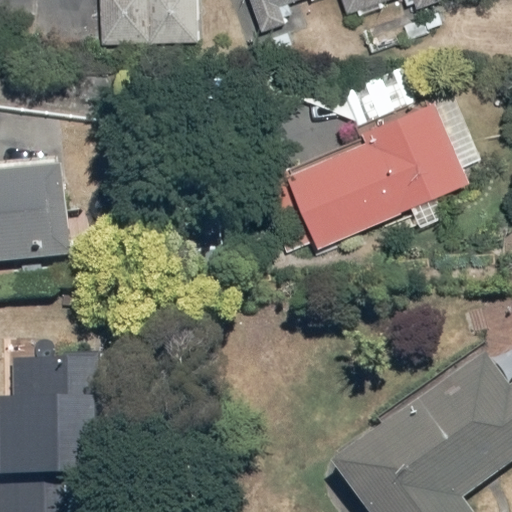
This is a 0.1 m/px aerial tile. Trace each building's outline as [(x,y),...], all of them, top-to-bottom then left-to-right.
[(204,0),(104,0),(104,41),(204,42),(204,0)] [(292,0),(350,0),(355,20),(440,0),(261,0),(268,30),(298,23),(292,0)] [(463,88),(301,167),(337,243),(420,204),(434,233),(465,218),(452,191),(501,167),(463,88)] [(0,284),(10,283),(8,267),(90,258),(81,168),(72,169),(70,157),(0,164),(0,284)] [(370,414),(387,437),(349,465),(383,511),(482,511),(473,498),(511,469),(511,345),(511,344),(484,365),(477,356),(454,373),(444,359),(370,414)] [(121,355),(26,354),(25,400),(15,400),(14,489),(8,489),(7,511),(64,511),(65,484),(119,485),(121,355)]
